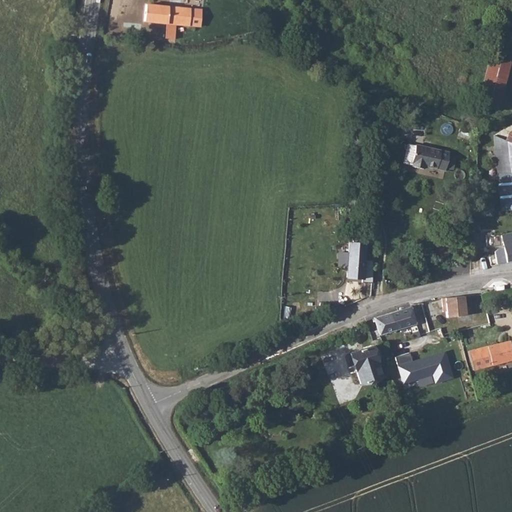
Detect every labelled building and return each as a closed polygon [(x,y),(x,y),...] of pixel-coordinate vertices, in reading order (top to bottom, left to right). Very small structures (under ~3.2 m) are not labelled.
[(144,2),(142,19),(164,21),(162,36),(172,37),(174,22),(198,24),(200,8),(144,2)] [(478,103),(499,109),(511,63),(511,60),(491,55),(478,103)] [(511,144),(491,136),(499,211),(511,210),(511,144)] [(412,145),(408,164),(410,164),(410,168),(421,170),(422,166),(443,170),(448,153),(412,145)] [(481,248),(482,252),(487,251),(491,245),(491,227),(484,227),(484,246),(481,248)] [(493,253),(495,265),(511,261),(511,231),(498,235),(501,247),(496,249),(493,253)] [(346,244),(343,278),(360,279),(363,245),(346,244)] [(464,304),(463,296),(440,298),(441,306),(444,306),(446,317),(465,315),(464,304)] [(377,336),(404,328),(415,324),(410,307),(372,319),(377,336)] [(511,339),(467,351),(472,369),(511,360),(511,359),(511,339)] [(370,347),(349,354),(359,384),(380,377),(370,347)] [(433,355),(411,362),(408,353),(394,358),(402,384),(432,374),(434,383),(452,378),(444,354),(434,357),(433,355)]
